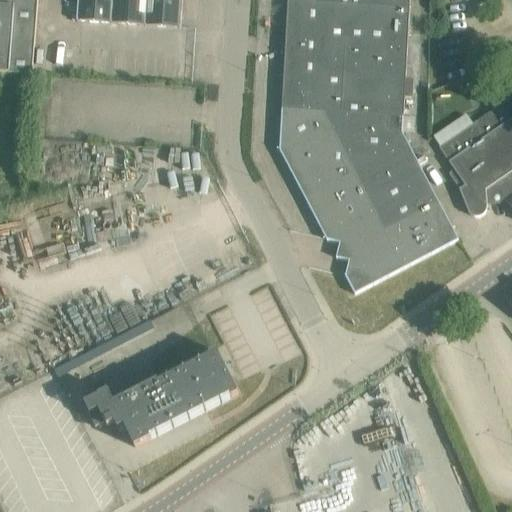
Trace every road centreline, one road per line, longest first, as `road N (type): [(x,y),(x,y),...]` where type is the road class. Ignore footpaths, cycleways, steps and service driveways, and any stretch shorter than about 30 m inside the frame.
road 1 (unclassified): [(343,378),(235,166),(229,108),(236,0)]
road 2 (unclassified): [(146,511),(343,378)]
road 3 (unclassified): [(343,378),(511,262)]
